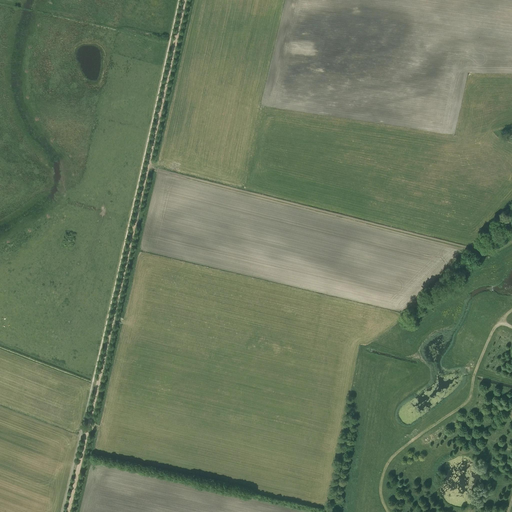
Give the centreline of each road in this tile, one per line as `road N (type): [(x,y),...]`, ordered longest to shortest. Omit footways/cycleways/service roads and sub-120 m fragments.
road 1 (track): [(97,383),(184,0)]
road 2 (track): [(68,511),(97,383)]
